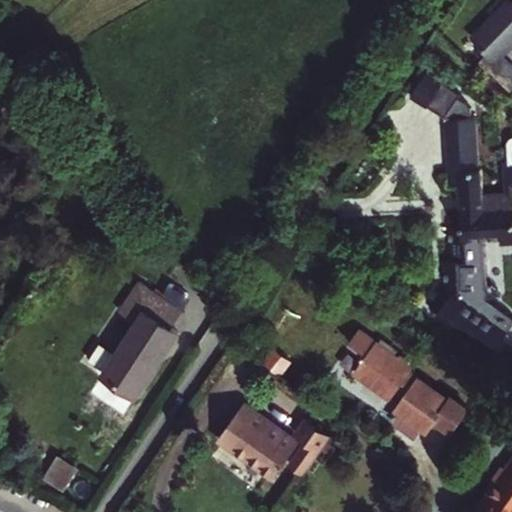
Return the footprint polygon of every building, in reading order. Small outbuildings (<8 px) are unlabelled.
[(511,0),(504,0),(472,35),(499,61),(511,47),(511,0)] [(502,237),(511,237),(511,236),(511,157),(506,158),(507,189),(485,191),(483,165),(481,165),(476,111),(469,96),(427,71),(413,93),(446,114),(451,182),(460,182),(464,221),(451,222),(454,257),(475,256),(474,235),(502,232),(502,237)] [(109,373),(142,393),(182,334),(174,329),(186,310),(141,282),(123,313),(140,323),(109,373)] [(510,328),(452,289),(435,313),(494,354),(510,328)] [(370,355),(379,342),(361,329),(351,342),(366,352),(370,355)] [(422,425),(432,431),(434,428),(439,420),(457,432),(475,405),(458,393),(455,398),(413,370),(416,366),(379,342),(370,355),(366,352),(363,356),(367,359),(358,373),(395,397),(400,390),(408,395),(399,409),(410,416),(411,422),(418,426),(422,425)] [(220,441),(276,481),(302,444),(246,405),(220,441)] [(451,440),(457,432),(439,420),(434,428),(451,440)] [(50,478),(68,489),(79,469),(61,458),(50,478)] [(500,471),(504,475),(511,466),(506,463),(500,471)] [(511,464),(511,466),(504,475),(500,471),(492,482),(497,485),(483,504),(493,511),(499,511),(505,504),(511,508),(511,464)]
